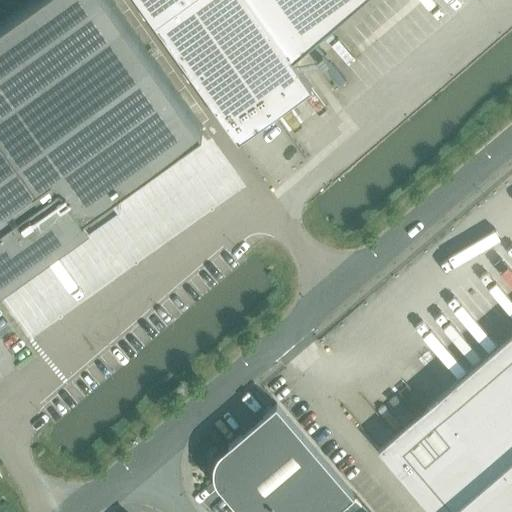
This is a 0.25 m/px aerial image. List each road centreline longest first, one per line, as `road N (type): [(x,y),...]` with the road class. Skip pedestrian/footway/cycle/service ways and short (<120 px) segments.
road 1 (unclassified): [(137,466),(511,150)]
road 2 (unknown): [(269,205),(506,0)]
road 3 (unknown): [(511,221),(330,389)]
road 4 (unknown): [(330,389),(338,429),(409,511)]
